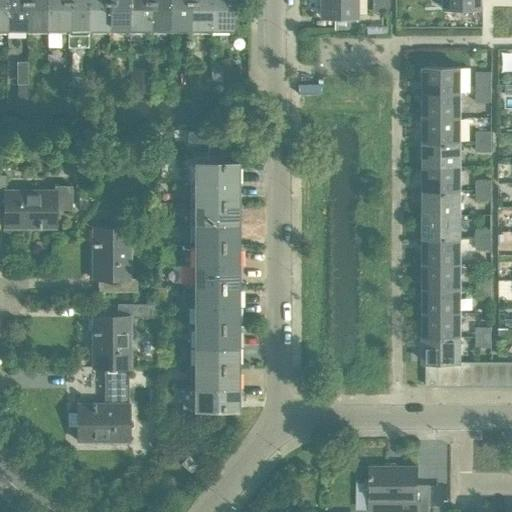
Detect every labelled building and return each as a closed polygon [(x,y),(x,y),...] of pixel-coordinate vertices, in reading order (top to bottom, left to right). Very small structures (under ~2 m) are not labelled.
[(26,28),(25,0),(5,0),(5,28),(26,28)] [(46,28),(46,0),(25,0),(26,28),(46,28)] [(67,28),(66,0),(46,0),(46,28),(67,28)] [(87,28),(86,0),(66,0),(67,28),(87,28)] [(108,28),(107,0),(86,0),(87,28),(108,28)] [(128,28),(127,0),(107,0),(108,28),(128,28)] [(149,28),(148,0),(127,0),(128,28),(149,28)] [(169,28),(168,0),(148,0),(149,28),(169,28)] [(189,28),(189,0),(168,0),(169,28),(189,28)] [(209,28),(209,0),(189,0),(189,28),(209,28)] [(231,28),(231,0),(209,0),(209,28),(231,28)] [(355,16),(355,0),(319,0),(320,17),(355,16)] [(386,12),(385,0),(370,0),(371,12),(386,12)] [(478,8),(477,0),(440,0),(440,8),(478,8)] [(460,92),(460,67),(424,67),(424,92),(460,92)] [(491,92),(491,73),(475,73),(475,92),(491,92)] [(460,117),(460,92),(424,92),(424,117),(460,117)] [(491,103),(491,92),(475,92),(475,103),(491,103)] [(460,141),(460,117),(424,117),(424,141),(460,141)] [(491,141),(491,132),(475,132),(475,141),(491,141)] [(460,166),(460,141),(424,141),(424,166),(460,166)] [(491,153),(491,141),(475,141),(475,152),(491,153)] [(237,187),(237,162),(194,162),(194,187),(237,187)] [(460,190),(460,166),(424,166),(424,190),(460,190)] [(55,228),(55,209),(71,209),(71,193),(71,186),(26,186),(26,190),(5,190),(5,175),(0,175),(0,215),(3,216),(4,228),(55,228)] [(491,189),(491,181),(476,181),(476,189),(491,189)] [(237,203),(237,187),(194,187),(194,203),(237,203)] [(491,199),(491,193),(491,189),(476,189),(476,199),(491,199)] [(460,214),(460,190),(424,190),(424,214),(460,214)] [(237,223),(237,203),(194,203),(194,223),(237,223)] [(460,239),(460,214),(424,214),(424,239),(460,239)] [(237,245),(237,223),(194,223),(194,245),(237,245)] [(129,278),(129,228),(92,227),(92,279),(98,279),(98,291),(136,291),(136,278),(129,278)] [(491,237),(491,229),(475,229),(475,237),(491,237)] [(491,248),(491,239),(491,237),(475,237),(475,248),(491,248)] [(460,263),(460,239),(424,239),(424,263),(460,263)] [(237,265),(237,245),(194,245),(193,265),(237,265)] [(460,287),(460,263),(424,263),(424,287),(460,287)] [(237,286),(237,265),(193,265),(193,286),(237,286)] [(491,286),(491,277),(475,277),(475,286),(491,286)] [(237,306),(237,286),(193,286),(181,286),(181,305),(193,305),(193,306),(237,306)] [(491,297),(491,287),(491,286),(475,286),(475,297),(491,297)] [(460,312),(460,287),(424,287),(424,312),(460,312)] [(156,303),(116,304),(116,316),(92,316),(92,368),(104,368),(127,367),(130,367),(129,317),(157,317),(156,303)] [(237,326),(237,306),(193,306),(193,326),(237,326)] [(460,336),(460,312),(424,312),(424,336),(460,336)] [(237,346),(237,326),(193,326),(193,346),(237,346)] [(491,336),(491,326),(475,326),(475,336),(491,336)] [(460,361),(460,336),(424,336),(424,362),(426,362),(438,362),(449,362),(460,362),(460,361)] [(491,347),(491,337),(491,336),(475,336),(475,347),(491,347)] [(237,367),(237,346),(193,346),(193,367),(237,367)] [(461,386),(461,361),(460,361),(460,362),(449,362),(449,386),(461,386)] [(473,386),(473,361),(461,361),(461,386),(473,386)] [(484,386),(484,361),(473,361),(473,386),(484,386)] [(496,386),(496,361),(484,361),(484,386),(496,386)] [(507,386),(507,361),(496,361),(496,386),(507,386)] [(438,386),(438,362),(426,362),(426,386),(438,386)] [(449,386),(449,362),(438,362),(438,386),(449,386)] [(128,441),(127,379),(127,367),(104,368),(104,403),(77,403),(77,441),(128,441)] [(237,387),(237,367),(193,367),(193,387),(237,387)] [(237,408),(237,387),(193,387),(193,408),(237,408)] [(199,464),(188,455),(180,464),(191,473),(199,464)] [(417,485),(417,466),(370,466),(370,511),(409,511),(409,506),(416,506),(416,511),(428,511),(429,485),(417,485)]
